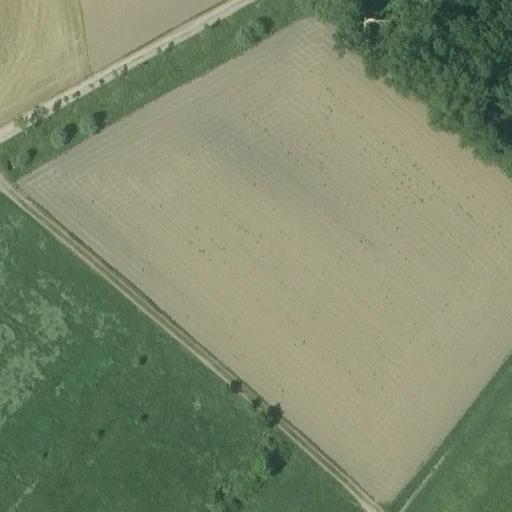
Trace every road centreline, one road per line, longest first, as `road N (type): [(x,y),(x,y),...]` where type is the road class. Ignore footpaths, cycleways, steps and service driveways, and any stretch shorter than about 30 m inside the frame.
road 1 (track): [(0,183),(368,511)]
road 2 (track): [(0,153),(173,41),(255,0)]
